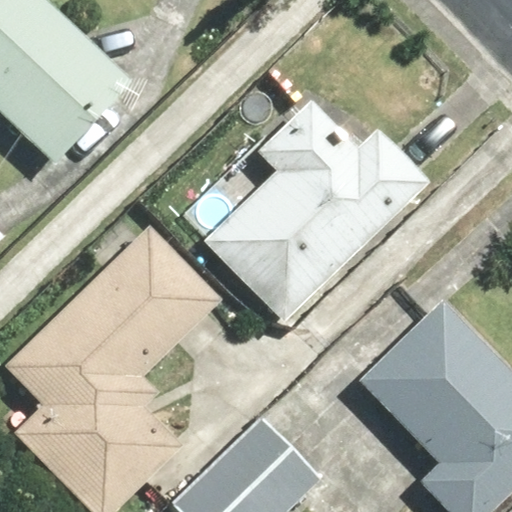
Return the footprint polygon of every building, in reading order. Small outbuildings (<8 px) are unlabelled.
[(43,0),(0,0),(0,126),(49,174),(133,88),(43,0)] [(268,180),(198,244),(274,329),(422,197),(368,137),(353,150),(313,106),(251,161),(268,180)] [(0,365),(0,370),(37,410),(8,436),(79,511),(115,511),(186,446),(131,389),(220,305),(147,228),(0,365)] [(355,388),(428,467),(411,483),(437,511),(494,511),(511,496),(511,382),(442,307),(355,388)] [(173,508),(176,511),(289,511),(314,488),(257,428),(173,508)]
